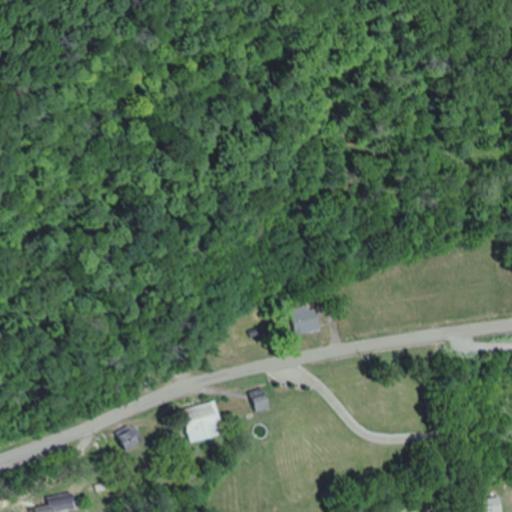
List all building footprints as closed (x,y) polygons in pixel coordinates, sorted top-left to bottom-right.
[(291,311),(300,338),(326,329),(317,303),(291,311)] [(252,394),(259,414),(274,409),(266,389),(252,394)] [(218,402),(184,412),(193,445),(227,436),(218,402)] [(130,452),(147,443),(137,425),(120,434),(130,452)] [(504,511),(505,499),(486,499),(486,511),(504,511)]
